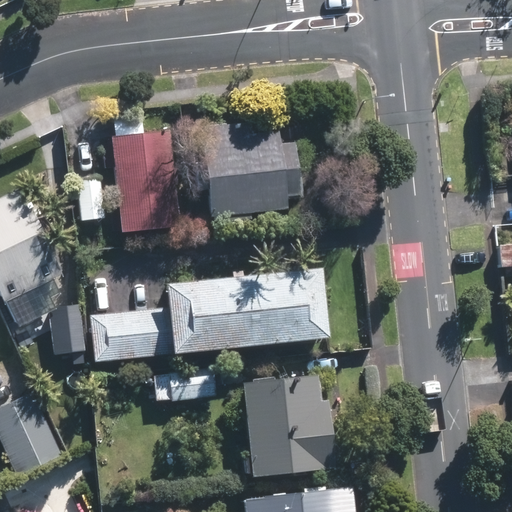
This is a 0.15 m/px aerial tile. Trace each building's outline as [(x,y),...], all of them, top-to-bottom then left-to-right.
[(248,136),(247,122),(197,127),(198,140),(197,140),(205,218),(283,209),(282,200),(297,198),(291,144),(277,146),(275,133),(248,136)] [(108,138),(118,233),(176,227),(166,131),(108,138)] [(77,221),(101,220),(98,179),(74,181),(77,221)] [(52,307),(49,301),(46,296),(55,291),(48,276),(56,272),(15,187),(0,194),(0,299),(1,299),(13,325),(46,310),(52,307)] [(90,364),(324,339),(317,267),(160,284),(162,307),(85,316),(90,364)] [(79,309),(47,312),(52,361),(84,358),(79,309)] [(168,402),(213,398),(210,369),(166,373),(166,375),(150,377),(153,403),(168,401),(168,402)] [(248,478),(331,469),(323,401),(316,402),(313,375),(237,383),(248,478)] [(58,453),(29,390),(0,403),(0,449),(12,475),(58,453)] [(99,511),(99,487),(61,488),(61,511),(99,511)] [(351,511),(349,487),(257,496),(257,498),(239,500),(239,511),(351,511)] [(10,511),(2,493),(0,494),(0,511),(10,511)]
